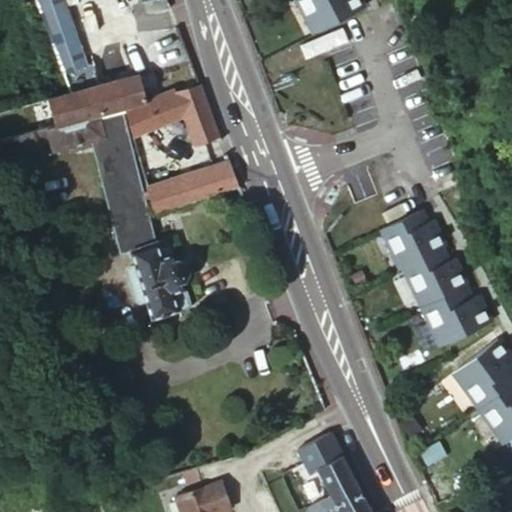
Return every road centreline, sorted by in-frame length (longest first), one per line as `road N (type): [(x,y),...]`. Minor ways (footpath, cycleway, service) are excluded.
road 1 (primary): [(413,511),(331,345),(269,181)]
road 2 (unclassified): [(269,181),(398,135),(373,0)]
road 3 (primary): [(269,181),(204,0)]
